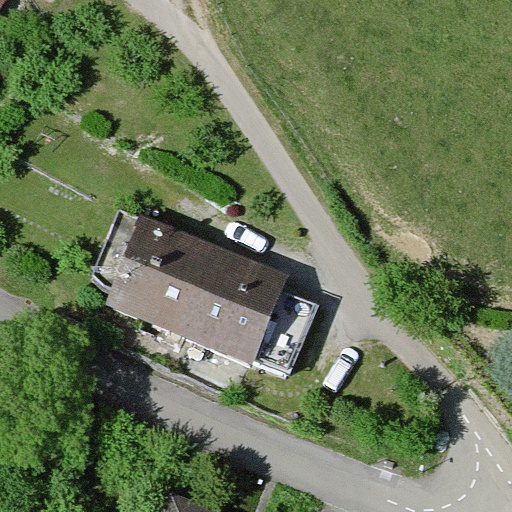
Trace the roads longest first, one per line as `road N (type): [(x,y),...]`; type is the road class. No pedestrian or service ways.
road 1 (residential): [(503,511),(468,418),(370,306),(210,64),(142,0)]
road 2 (residential): [(431,511),(386,501),(257,443),(0,314)]
